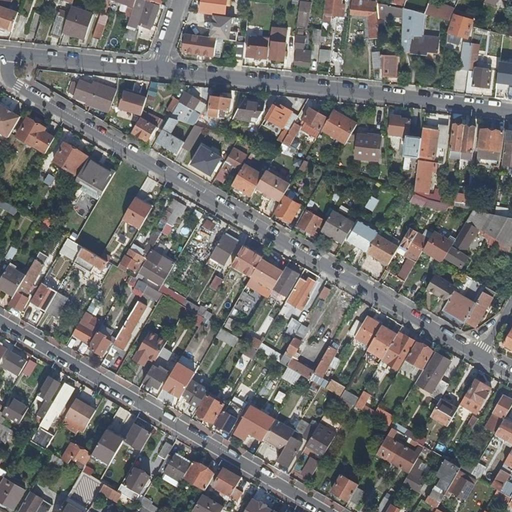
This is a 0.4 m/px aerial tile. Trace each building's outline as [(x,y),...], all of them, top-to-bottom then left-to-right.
[(0,0),(0,27),(11,32),(18,13),(7,9),(10,0),(0,0)] [(125,16),(130,18),(130,15),(133,7),(135,0),(104,0),(101,11),(106,13),(110,0),(111,0),(128,6),(125,16)] [(135,0),(133,7),(139,9),(146,11),(149,3),(149,1),(146,0),(135,0)] [(224,16),(226,0),(201,0),(199,13),(213,15),(224,16)] [(326,0),(324,21),(331,22),(332,15),(341,16),(343,4),(339,4),(339,0),(326,0)] [(369,39),(379,38),(378,25),(376,2),(359,0),(351,0),(350,14),(367,15),(369,39)] [(429,4),(411,0),(406,0),(404,7),(404,9),(425,15),(429,4)] [(308,3),(299,2),(296,26),(306,27),(308,3)] [(134,24),(138,25),(139,21),(152,25),(159,6),(149,3),(146,11),(143,20),(136,17),(130,15),(130,18),(123,37),(132,40),(136,29),(133,28),(134,24)] [(443,8),(430,3),(429,4),(425,15),(450,21),(454,9),(444,6),(443,8)] [(401,21),(402,10),(380,6),(379,21),(387,22),(388,20),(391,20),(401,21)] [(130,15),(136,17),(139,9),(133,7),(130,15)] [(63,32),(77,36),(85,39),(94,15),(71,8),(70,13),(68,19),(63,32)] [(139,9),(136,17),(143,20),(146,11),(139,9)] [(422,37),(425,15),(404,9),(401,50),(427,54),(427,50),(437,51),(439,39),(422,37)] [(51,35),(61,38),(62,34),(63,32),(68,19),(70,13),(60,10),(51,35)] [(213,15),(210,37),(236,41),(237,33),(230,32),(232,17),(224,16),(213,15)] [(449,33),(455,34),(462,37),(468,39),(474,21),(455,15),(449,33)] [(105,26),(102,26),(97,24),(92,38),(100,40),(105,26)] [(313,44),(320,45),(320,42),(321,35),(322,30),(314,29),(313,44)] [(185,35),(182,52),(213,56),(215,39),(185,35)] [(267,58),(269,38),(248,36),(246,56),(267,58)] [(295,64),(304,65),(307,66),(310,66),(310,63),(311,60),(311,51),(304,50),(305,37),(295,36),(294,49),(296,50),(295,64)] [(234,55),(236,56),(242,56),(244,42),(236,41),(234,55)] [(272,42),(270,59),(285,60),(286,43),(272,42)] [(462,63),(469,64),(471,54),(472,44),(464,43),(462,63)] [(330,50),(320,49),(318,62),(329,63),(330,50)] [(374,69),(382,69),(381,55),(380,51),(372,52),(374,69)] [(480,55),(471,54),(469,64),(468,70),(475,71),(473,86),(489,88),(491,71),(478,69),(480,55)] [(397,56),(381,55),(382,69),(382,77),(396,77),(397,56)] [(511,63),(500,62),(496,88),(506,89),(508,74),(511,74),(511,63)] [(75,96),(89,101),(92,102),(90,106),(110,112),(117,90),(94,82),(92,87),(79,83),(79,84),(75,83),(73,82),(72,82),(69,93),(75,95),(75,96)] [(147,97),(124,91),(119,109),(142,115),(147,97)] [(195,110),(200,100),(186,92),(171,118),(179,120),(181,121),(186,123),(195,125),(199,118),(201,115),(196,112),(195,114),(193,113),(195,110)] [(231,99),(212,96),(210,115),(220,117),(221,109),(230,110),(231,99)] [(173,113),(180,101),(172,97),(166,108),(173,113)] [(248,103),(243,102),(233,118),(247,120),(247,115),(259,117),(264,111),(265,102),(248,100),(248,103)] [(0,131),(9,136),(20,116),(0,104),(0,131)] [(284,110),(274,104),(266,117),(284,127),(284,126),(286,127),(284,132),(283,131),(278,139),(283,142),(290,130),(294,122),(298,115),(292,112),(293,111),(285,107),(284,110)] [(307,121),(305,123),(311,126),(307,134),(315,138),(327,118),(310,108),(303,119),(307,121)] [(417,125),(419,109),(414,109),(413,121),(411,121),(400,119),(401,117),(393,116),(390,134),(403,136),(409,137),(411,124),(417,125)] [(322,129),(347,143),(357,124),(333,110),(322,129)] [(424,113),(424,122),(436,123),(437,114),(424,113)] [(133,132),(150,142),(159,127),(141,117),(133,132)] [(171,134),(179,120),(171,118),(170,117),(157,140),(176,151),(179,153),(181,149),(185,142),(171,134)] [(16,136),(45,153),(55,137),(44,130),(45,129),(27,118),(16,136)] [(200,119),(199,118),(195,125),(202,128),(211,130),(213,122),(201,118),(200,119)] [(301,126),(294,122),(290,130),(283,142),(277,151),(278,152),(285,154),(301,126)] [(301,131),(307,134),(311,126),(305,123),(301,131)] [(188,151),(202,128),(195,125),(185,142),(181,149),(188,151)] [(437,142),(447,143),(449,126),(438,125),(438,130),(423,129),(422,139),(420,157),(419,160),(434,162),(437,142)] [(451,150),(462,151),(465,127),(454,125),(451,150)] [(476,128),(465,127),(462,151),(473,153),(476,128)] [(252,129),(244,141),(248,142),(251,143),(257,132),(252,129)] [(482,130),(477,165),(498,168),(503,133),(482,130)] [(504,154),(503,153),(502,161),(511,162),(511,160),(511,131),(507,131),(504,154)] [(359,135),(356,158),(379,160),(381,137),(359,135)] [(401,155),(406,155),(411,156),(420,157),(422,139),(409,137),(408,145),(402,144),(401,155)] [(65,142),(53,161),(73,173),(84,154),(65,142)] [(246,148),(252,150),(253,149),(256,145),(251,143),(248,142),(246,148)] [(211,175),(222,157),(202,145),(191,164),(211,175)] [(227,161),(233,164),(240,168),(247,155),(234,148),(227,161)] [(252,150),(248,158),(251,160),(256,151),(253,149),(252,150)] [(76,180),(101,195),(115,172),(105,166),(104,168),(88,159),(76,180)] [(227,161),(226,160),(216,178),(223,182),(233,164),(227,161)] [(303,171),(309,162),(304,160),(299,169),(303,171)] [(437,172),(439,163),(434,162),(419,160),(415,194),(428,198),(440,201),(441,193),(436,192),(436,195),(430,194),(433,171),(437,172)] [(241,170),(232,185),(252,197),(256,188),(264,176),(244,164),(241,170)] [(267,170),(290,184),(292,181),(269,167),(267,170)] [(256,188),(264,193),(271,197),(280,202),(290,184),(267,170),(264,175),(264,176),(256,188)] [(469,196),(456,194),(455,198),(455,202),(468,204),(469,196)] [(455,198),(442,196),(442,202),(450,204),(451,204),(454,205),(455,202),(455,198)] [(140,228),(153,207),(135,197),(123,218),(140,228)] [(285,197),(276,213),(291,221),(300,205),(285,197)] [(157,225),(164,228),(167,223),(179,203),(179,202),(173,198),(157,225)] [(440,201),(428,198),(423,205),(446,211),(450,204),(442,202),(440,201)] [(0,205),(15,214),(18,209),(14,206),(0,199),(0,205)] [(167,223),(172,226),(177,217),(179,218),(186,207),(179,203),(167,223)] [(496,209),(471,204),(470,210),(472,210),(473,211),(474,211),(495,216),(496,210),(496,209)] [(299,226),(309,232),(313,235),(315,236),(317,233),(314,232),(318,226),(321,228),(325,221),(308,211),(299,226)] [(321,231),(343,244),(346,240),(354,224),(333,211),(321,231)] [(511,247),(511,245),(511,218),(507,218),(503,217),(495,216),(474,211),(473,211),(467,221),(479,228),(511,247)] [(48,215),(43,223),(48,227),(54,218),(48,215)] [(199,258),(207,263),(211,256),(216,248),(211,245),(213,241),(214,241),(221,229),(206,220),(193,244),(204,250),(199,258)] [(346,240),(367,252),(377,235),(378,233),(357,220),(354,224),(346,240)] [(464,255),(479,228),(467,221),(454,242),(445,257),(463,267),(468,257),(464,255)] [(423,231),(432,236),(435,231),(437,227),(429,222),(423,231)] [(174,227),(172,226),(167,223),(164,228),(159,237),(166,241),(174,227)] [(430,240),(410,228),(399,246),(402,248),(408,238),(424,248),(425,248),(430,240)] [(424,250),(443,261),(445,257),(454,242),(435,231),(432,236),(430,240),(425,248),(424,250)] [(239,240),(226,233),(225,236),(238,243),(239,240)] [(368,253),(378,258),(388,241),(377,235),(367,252),(368,253)] [(233,251),(238,243),(225,236),(220,244),(218,243),(216,248),(211,256),(225,265),(233,251)] [(70,248),(79,253),(83,247),(74,242),(68,238),(59,252),(66,256),(70,248)] [(408,248),(419,255),(424,248),(408,238),(402,248),(407,250),(408,248)] [(378,258),(388,265),(399,248),(388,241),(378,258)] [(144,253),(142,256),(143,257),(146,258),(151,250),(153,246),(149,243),(143,253),(144,253)] [(5,259),(10,262),(19,248),(13,244),(5,259)] [(231,266),(251,277),(252,276),(261,259),(263,256),(243,245),(231,266)] [(103,269),(105,266),(108,261),(100,257),(83,247),(79,253),(74,262),(91,272),(95,265),(103,269)] [(400,252),(409,257),(417,261),(420,256),(419,255),(408,248),(407,250),(402,248),(400,252)] [(130,249),(126,256),(133,259),(140,263),(143,257),(142,256),(130,249)] [(139,273),(162,286),(175,263),(151,250),(146,258),(147,259),(139,273)] [(45,259),(38,255),(25,276),(17,291),(10,305),(22,311),(29,298),(26,296),(44,264),(43,263),(45,259)] [(122,263),(128,266),(133,259),(126,256),(122,263)] [(409,275),(417,261),(409,257),(397,277),(405,282),(409,275)] [(133,259),(128,266),(135,271),(140,263),(133,259)] [(252,276),(273,288),(283,271),(261,259),(252,276)] [(0,279),(0,286),(14,295),(17,291),(25,276),(8,266),(0,279)] [(299,274),(286,266),(283,271),(273,288),(273,290),(286,297),(299,274)] [(456,287),(435,274),(426,289),(448,302),(454,291),(456,287)] [(127,281),(135,286),(138,279),(135,277),(130,275),(127,281)] [(210,287),(217,291),(223,280),(216,276),(210,287)] [(307,281),(300,277),(285,302),(301,311),(308,300),(305,299),(315,282),(309,278),(307,281)] [(134,287),(143,293),(147,285),(138,279),(135,286),(134,287)] [(33,303),(46,311),(57,291),(44,283),(33,303)] [(158,303),(163,294),(158,291),(147,285),(143,293),(142,294),(158,303)] [(186,300),(162,286),(158,291),(163,294),(183,305),(186,300)] [(330,289),(324,286),(318,295),(325,299),(330,289)] [(475,326),(495,292),(485,286),(475,304),(465,321),(475,326)] [(68,297),(57,291),(46,311),(56,317),(68,297)] [(444,309),(465,321),(475,304),(454,291),(448,302),(444,309)] [(158,303),(160,304),(176,314),(174,316),(180,319),(187,308),(183,305),(163,294),(158,303)] [(199,308),(186,300),(183,305),(187,308),(202,316),(206,309),(200,306),(199,308)] [(154,315),(160,304),(158,303),(145,324),(155,330),(161,319),(154,315)] [(210,306),(208,305),(206,309),(202,316),(204,318),(208,320),(209,318),(210,317),(211,314),(208,311),(210,306)] [(88,317),(84,315),(79,324),(82,326),(88,317)] [(126,321),(113,344),(123,349),(131,335),(130,335),(139,320),(130,315),(126,321)] [(355,338),(370,346),(382,325),(367,316),(363,323),(359,330),(355,338)] [(285,334),(294,338),(294,337),(302,324),(294,319),(290,325),(285,334)] [(349,334),(355,338),(362,324),(356,321),(349,334)] [(94,333),(82,326),(79,324),(74,333),(89,341),(94,333)] [(294,337),(302,341),(309,328),(302,324),(294,337)] [(368,350),(383,358),(396,337),(397,334),(382,325),(370,346),(368,350)] [(217,337),(234,347),(239,338),(222,328),(217,337)] [(111,343),(114,338),(108,334),(106,336),(98,331),(88,347),(103,356),(107,349),(109,350),(113,344),(111,343)] [(262,342),(247,334),(243,341),(248,344),(258,349),(261,344),(262,342)] [(405,335),(403,337),(402,340),(396,337),(383,358),(382,361),(389,364),(390,362),(398,366),(413,340),(405,335)] [(292,359),(302,341),(294,337),(294,338),(283,356),(280,362),(293,370),(302,375),(310,380),(314,373),(315,372),(297,362),(292,359)] [(433,352),(416,342),(406,360),(422,369),(433,352)] [(340,346),(335,343),(332,348),(337,351),(340,346)] [(243,352),(253,358),(258,349),(248,344),(243,352)] [(283,356),(261,344),(258,349),(275,359),(280,362),(283,356)] [(148,361),(154,365),(160,353),(163,349),(156,345),(147,361),(148,361)] [(322,377),(337,351),(332,348),(330,347),(315,372),(314,373),(320,377),(316,384),(321,386),(325,389),(330,381),(322,377)] [(27,361),(11,351),(2,365),(18,375),(27,361)] [(167,357),(160,353),(154,365),(148,374),(143,382),(152,387),(153,385),(159,388),(167,374),(160,370),(167,357)] [(430,396),(439,401),(449,384),(440,379),(450,362),(435,353),(425,371),(423,370),(415,383),(431,392),(430,396)] [(218,354),(211,367),(218,371),(225,358),(218,354)] [(28,359),(21,373),(29,377),(36,363),(28,359)] [(148,374),(154,365),(148,361),(142,371),(148,374)] [(50,377),(39,394),(45,397),(43,400),(44,401),(45,401),(38,414),(44,418),(48,411),(54,402),(50,400),(60,383),(50,377)] [(161,392),(178,402),(183,394),(187,387),(169,377),(161,392)] [(191,402),(199,407),(209,390),(191,380),(187,387),(183,394),(192,399),(191,402)] [(345,389),(330,380),(330,381),(325,389),(336,395),(340,398),(345,389)] [(476,380),(467,395),(482,404),(491,388),(476,380)] [(74,388),(65,383),(54,402),(48,411),(44,418),(40,425),(47,429),(56,415),(57,416),(74,388)] [(363,394),(347,385),(345,389),(340,398),(355,406),(363,394)] [(371,395),(364,391),(363,394),(355,406),(362,410),(371,395)] [(197,413),(205,418),(216,399),(210,395),(211,393),(209,392),(207,394),(208,395),(197,413)] [(278,392),(274,402),(282,405),(285,395),(278,392)] [(485,427),(495,433),(504,418),(511,404),(511,399),(503,395),(485,427)] [(90,406),(84,403),(85,401),(78,396),(66,415),(86,427),(96,410),(90,406)] [(2,413),(0,411),(0,422),(2,424),(5,419),(1,416),(3,414),(19,423),(28,408),(11,398),(2,413)] [(223,403),(216,399),(205,418),(214,422),(224,404),(225,404),(227,402),(224,401),(223,403)] [(432,416),(448,425),(457,409),(441,399),(432,416)] [(230,432),(243,409),(231,402),(226,411),(224,410),(216,424),(230,432)] [(393,421),(376,411),(375,413),(373,416),(390,427),(393,421)] [(121,429),(128,433),(134,423),(137,419),(130,415),(121,429)] [(465,425),(472,429),(478,419),(471,415),(465,425)] [(250,432),(263,440),(264,439),(269,430),(246,417),(236,434),(246,439),(250,432)] [(495,433),(511,442),(511,422),(504,418),(495,433)] [(264,439),(275,445),(284,450),(294,432),(275,420),(269,430),(264,439)] [(302,437),(309,441),(317,428),(301,420),(294,432),(284,450),(278,460),(289,466),(302,443),(296,439),(299,433),(303,435),(302,437)] [(419,436),(393,421),(390,427),(392,428),(416,441),(419,436)] [(0,434),(6,438),(11,429),(2,424),(0,422),(0,434)] [(124,440),(142,450),(152,433),(134,423),(128,433),(124,440)] [(307,445),(324,456),(336,434),(319,424),(317,428),(309,441),(307,445)] [(41,428),(33,442),(46,450),(54,436),(41,428)] [(426,439),(419,435),(419,436),(416,441),(422,445),(426,439)] [(415,452),(387,436),(377,454),(410,472),(417,459),(423,450),(418,447),(415,452)] [(274,447),(275,445),(264,439),(263,440),(274,447)] [(158,455),(165,459),(168,454),(173,446),(166,442),(158,455)] [(92,455),(70,443),(61,459),(62,459),(83,471),(86,466),(92,455)] [(503,485),(505,482),(510,474),(508,473),(510,470),(509,469),(511,466),(511,449),(505,462),(501,469),(491,485),(498,489),(511,497),(511,493),(511,489),(507,487),(503,485)] [(59,466),(62,459),(61,459),(52,453),(48,460),(59,466)] [(174,457),(168,454),(165,459),(160,468),(157,473),(162,477),(165,473),(174,457)] [(477,465),(457,454),(452,463),(461,468),(472,474),(477,465)] [(165,459),(158,455),(154,464),(160,468),(165,459)] [(175,456),(174,457),(165,473),(180,482),(184,476),(191,465),(175,456)] [(301,474),(311,479),(320,463),(311,458),(301,474)] [(422,462),(417,459),(410,472),(404,483),(419,492),(425,481),(420,478),(423,473),(417,469),(422,462)] [(434,488),(426,501),(433,506),(437,508),(449,488),(457,474),(461,468),(452,463),(446,459),(436,475),(440,478),(436,485),(443,489),(441,492),(434,488)] [(184,476),(205,489),(214,474),(193,461),(191,465),(184,476)] [(485,468),(478,464),(477,465),(472,474),(479,478),(485,468)] [(93,470),(86,466),(83,471),(90,475),(93,470)] [(226,492),(231,495),(235,488),(241,478),(223,468),(213,485),(226,492)] [(136,469),(126,485),(139,493),(144,486),(146,487),(151,479),(148,478),(149,476),(136,469)] [(449,488),(452,490),(461,476),(457,474),(449,488)] [(332,492),(349,502),(350,501),(357,488),(359,485),(341,475),(332,492)] [(26,488),(4,476),(0,483),(0,500),(14,509),(26,488)] [(461,476),(452,490),(466,498),(474,484),(461,476)] [(116,502),(121,494),(117,491),(104,484),(99,492),(116,502)] [(143,497),(121,485),(117,491),(121,494),(139,504),(142,499),(143,497)] [(55,503),(61,507),(68,496),(70,492),(63,488),(55,503)] [(242,492),(235,488),(231,495),(230,497),(236,501),(242,492)] [(364,492),(357,488),(350,501),(356,505),(364,492)] [(494,496),(509,505),(510,503),(511,499),(511,497),(498,489),(494,496)] [(35,511),(39,505),(43,499),(29,492),(18,511),(19,511),(35,511)] [(231,495),(226,492),(222,498),(227,501),(230,497),(231,495)] [(192,511),(220,511),(223,509),(224,507),(202,494),(192,511)] [(87,511),(89,508),(68,496),(61,507),(58,511),(87,511)] [(386,511),(391,504),(392,502),(385,498),(376,511),(386,511)] [(162,511),(163,511),(142,499),(139,504),(143,506),(152,511),(162,511)]
